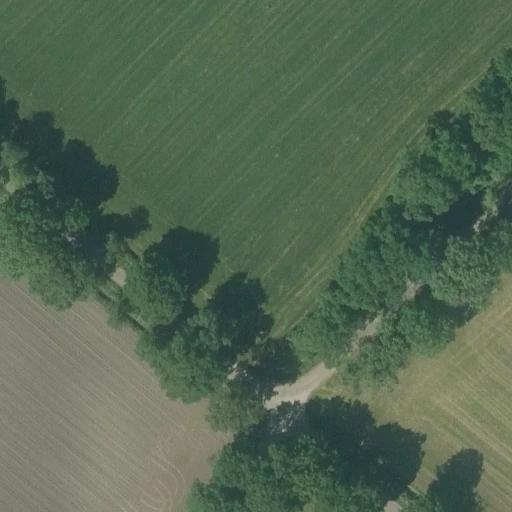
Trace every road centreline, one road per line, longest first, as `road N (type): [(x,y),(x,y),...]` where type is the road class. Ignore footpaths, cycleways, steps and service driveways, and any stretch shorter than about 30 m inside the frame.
road 1 (unclassified): [(280,412),(0,174)]
road 2 (unclassified): [(280,412),(511,196)]
road 3 (unclassified): [(398,511),(280,412)]
